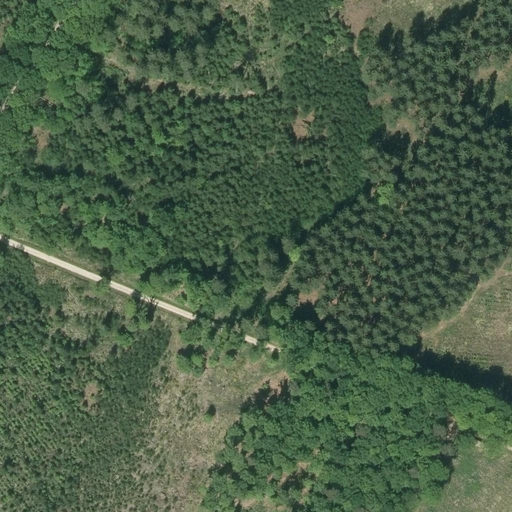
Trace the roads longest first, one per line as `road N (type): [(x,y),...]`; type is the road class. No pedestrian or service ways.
road 1 (track): [(511,449),(0,237)]
road 2 (track): [(0,118),(77,0)]
